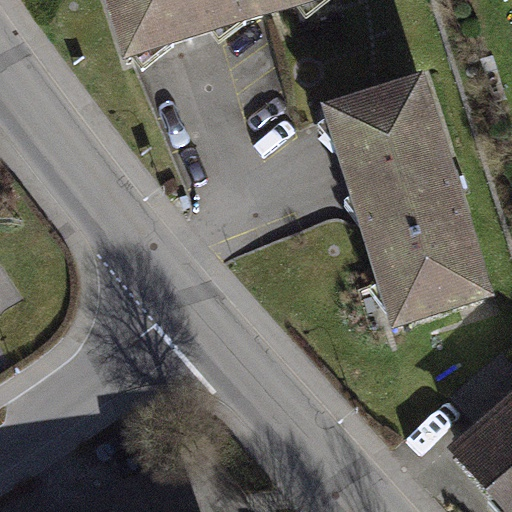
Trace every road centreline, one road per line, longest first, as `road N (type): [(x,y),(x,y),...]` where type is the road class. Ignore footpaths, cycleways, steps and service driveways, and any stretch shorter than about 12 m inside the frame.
road 1 (tertiary): [(0,62),(190,310)]
road 2 (tertiary): [(190,310),(374,511)]
road 3 (residential): [(190,310),(0,438)]
